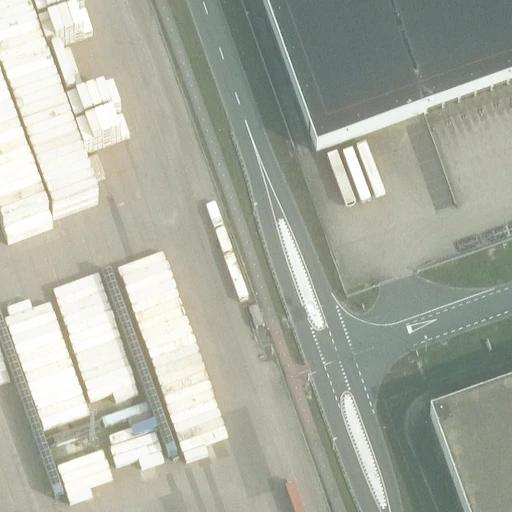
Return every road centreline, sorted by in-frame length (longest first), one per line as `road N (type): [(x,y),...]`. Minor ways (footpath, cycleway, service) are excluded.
road 1 (unclassified): [(247,131),(272,245),(316,368)]
road 2 (unclassified): [(346,357),(286,202),(247,131)]
road 3 (unclassified): [(511,299),(346,357)]
road 4 (unclassified): [(394,511),(346,357)]
road 5 (unclassified): [(316,368),(368,511)]
road 6 (unclassified): [(247,131),(202,0)]
